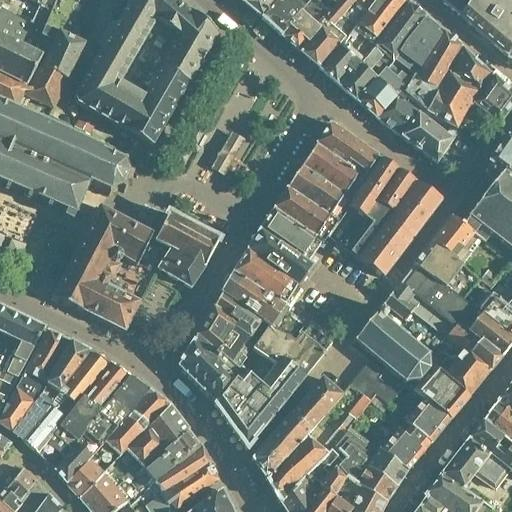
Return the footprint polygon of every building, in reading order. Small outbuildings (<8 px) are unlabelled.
[(56,0),(30,0),(37,4),(35,7),(38,9),(51,14),(56,0)] [(56,0),(51,14),(74,23),(71,33),(79,35),(89,0),(56,0)] [(148,148),(150,150),(187,86),(188,87),(217,37),(191,15),(191,16),(171,0),(130,0),(129,2),(129,1),(127,5),(118,22),(117,22),(116,24),(109,38),(108,37),(106,40),(107,41),(99,54),(98,54),(97,56),(97,57),(90,70),(90,69),(88,72),(88,73),(82,84),(81,84),(80,86),(81,86),(75,95),(74,96),(75,98),(75,99),(76,104),(75,104),(75,106),(77,107),(78,106),(83,110),(85,112),(86,111),(97,117),(97,118),(99,120),(99,119),(111,125),(110,126),(112,127),(112,126),(123,133),(135,140),(134,144),(136,145),(137,143),(139,142),(148,148)] [(89,0),(79,35),(76,44),(83,47),(96,21),(95,20),(99,14),(98,12),(102,5),(101,3),(102,0),(89,0)] [(261,21),(278,0),(246,0),(242,6),(261,21)] [(280,38),(301,14),(310,2),(311,0),(278,0),(261,21),(280,38)] [(328,19),(340,0),(311,0),(310,2),(328,19)] [(352,32),(366,14),(355,4),(357,1),(355,0),(340,0),(328,19),(320,31),(338,47),(341,43),(344,39),(346,41),(352,32)] [(374,49),(408,6),(400,0),(377,0),(366,14),(352,32),(374,49)] [(366,14),(377,0),(355,0),(357,1),(355,4),(366,14)] [(436,0),(445,7),(459,18),(469,0),(436,0)] [(506,59),(511,48),(511,0),(469,0),(459,18),(478,34),(477,36),(485,42),(486,42),(506,59)] [(300,55),(320,31),(328,19),(310,2),(301,14),(280,38),(300,55)] [(401,48),(425,20),(408,6),(374,49),(391,63),(394,59),(401,48)] [(30,25),(1,7),(0,9),(0,38),(20,48),(30,25)] [(20,48),(33,54),(40,57),(35,67),(41,70),(66,82),(83,47),(76,44),(79,35),(71,33),(74,23),(51,14),(39,9),(30,25),(20,48)] [(414,77),(436,44),(442,34),(425,20),(401,48),(394,59),(414,77)] [(318,71),(338,47),(320,31),(300,55),(318,71)] [(353,53),(349,58),(356,64),(360,67),(361,65),(374,49),(352,32),(346,41),(344,39),(341,43),(353,53)] [(441,85),(451,65),(460,50),(450,41),(442,34),(436,44),(414,77),(425,84),(437,91),(441,85)] [(40,57),(33,54),(20,48),(0,38),(0,75),(26,87),(35,67),(40,57)] [(318,71),(337,87),(338,86),(356,64),(349,58),(353,53),(341,43),(338,47),(318,71)] [(369,73),(377,79),(385,71),(386,71),(391,63),(374,49),(361,65),(369,73)] [(493,81),(481,70),(460,50),(451,65),(441,85),(448,89),(451,85),(477,100),(484,91),(493,81)] [(338,86),(357,103),(377,79),(369,73),(361,65),(360,67),(356,64),(338,86)] [(52,112),(66,82),(35,67),(26,87),(0,75),(0,106),(13,112),(19,98),(52,112)] [(424,115),(437,91),(425,84),(414,77),(406,89),(395,78),(387,88),(396,96),(400,99),(402,95),(407,100),(424,115)] [(396,96),(387,88),(377,79),(357,103),(362,108),(376,119),(396,96)] [(497,126),(511,107),(511,97),(493,81),(484,91),(477,100),(473,108),(473,107),(497,126)] [(467,111),(473,108),(477,100),(451,85),(448,89),(441,85),(437,91),(424,115),(444,127),(458,135),(467,124),(463,120),(467,111)] [(418,117),(407,108),(409,105),(406,102),(407,100),(402,95),(400,99),(396,96),(376,119),(400,139),(418,117)] [(434,167),(458,135),(444,127),(424,115),(407,100),(406,102),(409,105),(407,108),(418,117),(400,139),(434,167)] [(123,164),(126,162),(124,159),(121,161),(103,154),(106,149),(102,147),(100,152),(80,143),(82,138),(79,136),(77,142),(57,133),(59,127),(55,125),(53,131),(13,112),(0,106),(0,184),(4,186),(2,191),(6,193),(8,188),(26,196),(24,201),(27,203),(29,198),(46,205),(43,210),(47,212),(49,207),(64,214),(61,219),(66,221),(66,220),(71,222),(86,187),(88,188),(89,186),(106,194),(107,198),(111,197),(110,194),(120,190),(123,194),(126,191),(123,187),(127,178),(132,178),(132,174),(127,174),(123,164)] [(362,179),(377,159),(330,125),(316,146),(362,179)] [(246,139),(230,130),(209,167),(225,176),(246,139)] [(468,220),(462,227),(481,242),(490,251),(498,241),(501,245),(500,246),(502,247),(503,245),(511,253),(511,177),(511,176),(511,174),(511,141),(507,138),(487,164),(490,166),(484,173),(495,183),(489,190),(479,201),(480,202),(466,219),(468,220)] [(302,167),(351,203),(366,182),(362,179),(316,146),(302,167)] [(441,203),(402,176),(401,178),(378,161),(378,160),(377,159),(362,179),(366,182),(351,203),(337,222),(326,239),(350,256),(350,257),(357,262),(380,279),(397,257),(373,240),(387,219),(414,239),(441,203)] [(351,203),(302,167),(287,188),(337,222),(351,203)] [(337,222),(287,188),(273,210),(301,230),(322,245),(326,239),(337,222)] [(97,210),(65,272),(50,301),(81,314),(81,313),(123,334),(126,328),(129,323),(139,305),(106,288),(109,281),(112,282),(120,267),(117,266),(120,260),(136,268),(152,236),(100,210),(97,210)] [(322,245),(301,230),(273,210),(265,222),(259,232),(283,248),(307,265),(319,248),(322,245)] [(202,273),(219,242),(215,240),(202,233),(192,227),(191,228),(170,216),(171,216),(167,214),(165,217),(166,218),(162,226),(161,225),(158,231),(159,231),(155,239),(169,248),(157,269),(158,271),(190,290),(202,273)] [(481,242),(462,227),(451,218),(438,234),(438,233),(434,238),(435,239),(432,243),(454,260),(452,262),(460,268),(461,266),(481,242)] [(310,267),(309,267),(307,265),(283,248),(259,232),(246,252),(273,272),(297,289),(297,290),(310,272),(311,270),(310,267)] [(475,278),(461,266),(460,268),(452,262),(454,260),(432,243),(413,266),(429,278),(433,279),(462,302),(463,301),(476,284),(475,278)] [(297,289),(273,272),(246,252),(233,273),(269,300),(282,309),(284,311),(288,313),(302,293),(297,290),(297,289)] [(398,285),(399,286),(449,325),(466,304),(463,301),(462,302),(461,303),(443,289),(443,290),(413,266),(411,268),(412,269),(398,285)] [(491,288),(498,279),(489,271),(482,280),(491,288)] [(284,311),(282,309),(269,300),(233,273),(229,280),(221,295),(234,304),(257,320),(269,329),(270,329),(284,311)] [(382,306),(395,317),(393,320),(424,345),(426,342),(432,346),(449,325),(399,286),(394,292),(393,292),(391,294),(392,294),(383,305),(382,306)] [(511,314),(506,309),(485,292),(471,309),(481,316),(511,340),(511,314)] [(257,320),(234,304),(221,295),(213,307),(244,337),(257,320)] [(248,339),(244,337),(213,307),(198,335),(196,338),(227,365),(248,339)] [(43,330),(0,309),(0,409),(5,399),(0,396),(0,383),(1,381),(13,387),(43,330)] [(427,356),(386,323),(390,318),(380,310),(353,342),(386,369),(405,384),(405,383),(418,382),(419,384),(428,370),(428,366),(428,364),(427,356)] [(457,326),(444,342),(461,355),(474,339),(500,361),(511,346),(511,340),(481,316),(467,333),(457,326)] [(331,346),(307,328),(299,338),(323,356),(331,346)] [(290,397),(323,356),(299,338),(292,347),(269,329),(251,351),(274,369),(267,378),(290,397)] [(42,385),(69,344),(47,332),(0,417),(0,426),(11,434),(36,402),(40,397),(45,387),(42,385)] [(214,406),(237,372),(227,365),(196,338),(177,369),(214,406)] [(468,399),(496,367),(500,361),(474,339),(461,355),(443,378),(468,399)] [(48,409),(89,355),(88,354),(87,354),(69,344),(42,385),(45,387),(40,397),(36,402),(11,434),(22,442),(48,409)] [(73,406),(110,365),(109,365),(90,356),(89,355),(48,409),(22,442),(23,443),(36,455),(52,435),(58,427),(57,427),(73,406)] [(377,379),(383,373),(370,363),(359,377),(378,392),(384,384),(377,379)] [(84,435),(101,413),(129,378),(123,374),(122,375),(115,369),(110,365),(73,406),(57,427),(58,427),(52,435),(36,455),(54,472),(65,485),(76,474),(86,464),(87,464),(92,460),(89,457),(78,445),(84,435)] [(468,399),(443,378),(428,366),(428,370),(419,384),(412,392),(423,400),(449,421),(468,399)] [(405,384),(386,369),(383,373),(377,379),(384,384),(397,396),(400,393),(405,386),(405,384)] [(263,429),(289,398),(290,397),(267,378),(259,388),(238,371),(237,372),(214,406),(213,407),(246,452),(264,430),(263,429)] [(387,407),(397,396),(384,384),(378,392),(359,377),(350,387),(369,402),(374,396),(387,407)] [(101,448),(148,392),(129,378),(101,413),(84,435),(98,446),(101,448)] [(305,438),(340,397),(319,380),(276,431),(275,430),(268,439),(268,440),(252,458),(251,460),(252,462),(253,461),(265,479),(265,480),(266,482),(266,481),(284,461),(305,438)] [(511,385),(496,405),(511,416),(511,385)] [(118,458),(167,408),(166,405),(148,392),(101,448),(98,446),(89,457),(92,460),(87,464),(86,464),(76,474),(65,485),(77,499),(101,475),(102,474),(96,468),(108,448),(118,458)] [(430,445),(449,421),(423,400),(405,423),(406,423),(405,423),(409,428),(429,445),(430,445)] [(511,416),(496,405),(490,413),(482,423),(511,446),(511,416)] [(162,455),(187,432),(167,408),(118,458),(102,474),(101,475),(106,481),(112,476),(117,483),(132,468),(137,473),(135,475),(138,478),(153,465),(158,459),(160,461),(164,457),(162,455)] [(348,429),(355,421),(349,416),(342,425),(348,430),(348,429)] [(511,446),(482,423),(468,441),(507,471),(511,475),(511,446)] [(429,445),(409,428),(403,435),(398,431),(380,452),(406,473),(423,453),(423,452),(429,445)] [(281,506),(318,464),(325,456),(344,434),(337,429),(319,450),(305,438),(284,461),(266,481),(281,506)] [(406,473),(380,452),(378,451),(377,452),(348,429),(348,430),(344,434),(325,456),(330,460),(333,457),(341,464),(333,472),(339,478),(342,482),(347,480),(361,489),(385,505),(388,499),(407,473),(406,473)] [(154,485),(198,448),(197,445),(187,432),(162,455),(164,457),(160,461),(158,459),(153,465),(138,478),(149,490),(155,486),(154,485)] [(0,453),(2,454),(9,445),(0,439),(0,453)] [(507,471),(468,441),(450,464),(440,476),(461,492),(472,478),(492,492),(507,473),(506,472),(507,471)] [(163,497),(207,463),(198,448),(154,485),(155,486),(163,497)] [(207,463),(163,497),(175,511),(177,511),(217,482),(207,463)] [(303,511),(322,493),(318,488),(329,477),(318,464),(281,506),(284,511),(303,511)] [(77,499),(87,511),(114,511),(118,510),(124,503),(128,507),(149,490),(138,478),(135,475),(137,473),(132,468),(117,483),(112,476),(106,481),(101,475),(77,499)] [(20,506),(35,482),(21,471),(5,490),(20,506)] [(325,511),(332,501),(342,482),(339,478),(333,472),(329,477),(318,488),(322,493),(303,511),(325,511)] [(487,511),(461,492),(440,476),(423,498),(425,499),(418,510),(419,511),(487,511)] [(37,511),(49,497),(35,482),(20,506),(16,511),(37,511)] [(381,511),(385,505),(361,489),(349,511),(381,511)] [(16,511),(20,506),(5,490),(0,496),(0,503),(9,511),(16,511)] [(229,511),(220,492),(191,511),(229,511)] [(61,511),(62,511),(49,497),(37,511),(61,511)] [(348,511),(332,501),(325,511),(348,511)] [(9,511),(0,503),(0,511),(9,511)]
